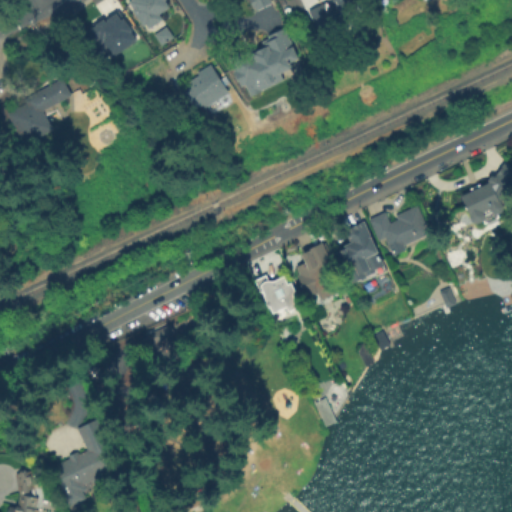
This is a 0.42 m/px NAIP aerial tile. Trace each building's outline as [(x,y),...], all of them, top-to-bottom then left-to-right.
[(139,27),(128,10),(130,9),(125,2),(127,2),(126,0),(162,0),(167,8),(157,14),(161,21),(147,29),(143,24),(139,27)] [(269,0),(272,5),(253,14),(246,0),(269,0)] [(309,13),(333,3),(331,0),(351,0),(356,11),(315,28),(309,13)] [(87,30),(94,26),(92,24),(100,19),(102,22),(105,22),(104,19),(113,14),(117,21),(120,19),(128,32),(126,33),(131,40),(111,52),(106,43),(98,48),(87,30)] [(262,54),(286,43),(300,74),(277,85),(262,54)] [(180,86),(196,77),(193,72),(208,63),(227,95),(196,113),(180,86)] [(8,117),(64,84),(73,99),(46,115),(55,131),(26,148),(8,117)] [(462,198),(493,182),(506,166),(511,170),(511,188),(510,191),(511,195),(511,216),(480,233),(462,198)] [(388,214),(392,222),(417,209),(431,236),(395,255),(393,251),(388,253),(372,222),(388,214)] [(364,224),(385,273),(356,285),(342,254),(357,248),(349,230),(364,224)] [(299,277),(310,271),(304,257),(328,246),(335,261),(325,266),(335,288),(309,300),(299,277)] [(258,288),(289,274),(304,309),(273,322),(258,288)] [(444,306),(453,303),(448,287),(438,290),(444,306)] [(152,335),(173,326),(179,339),(158,349),(152,335)] [(94,362),(93,393),(123,394),(124,363),(94,362)] [(110,447),(118,464),(105,470),(106,472),(82,485),(88,496),(72,504),(56,471),(95,451),(97,454),(110,447)] [(13,511),(17,501),(35,507),(33,511),(13,511)]
